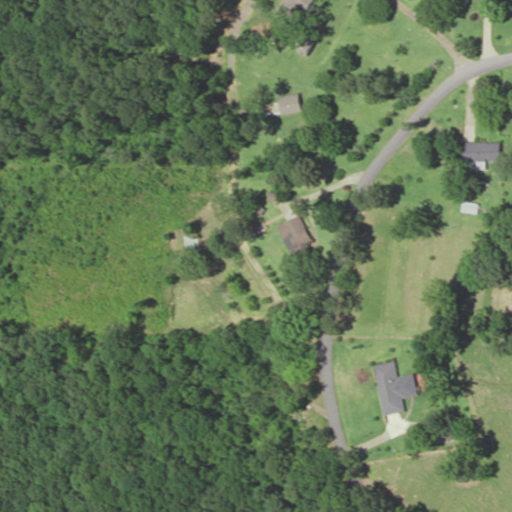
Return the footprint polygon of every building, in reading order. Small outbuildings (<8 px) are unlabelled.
[(283,0),(277,9),(294,20),(306,0),(283,0)] [(279,95),(282,114),(303,110),(299,91),(279,95)] [(501,140),(463,141),(464,161),(473,160),(473,168),(486,167),(486,160),(502,159),(501,140)] [(314,250),(309,240),(314,239),(303,214),(281,224),(296,258),(314,250)] [(385,414),(407,410),(405,397),(420,394),(416,372),(399,375),(396,359),(374,364),(385,414)]
